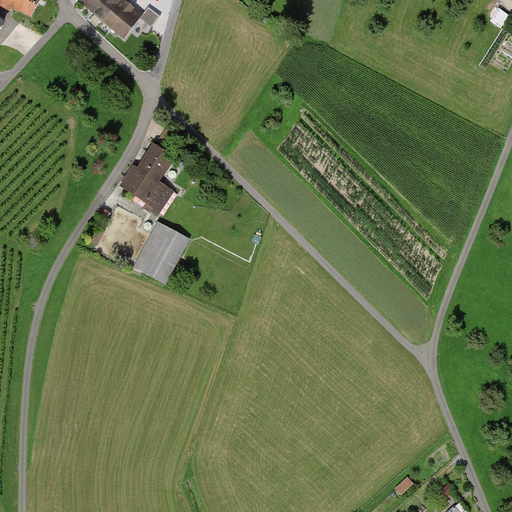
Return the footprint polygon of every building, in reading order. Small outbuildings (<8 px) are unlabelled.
[(0,0),(31,17),(40,0),(0,0)] [(143,14),(124,0),(77,0),(124,38),(143,14)] [(154,11),(149,8),(140,19),(151,27),(160,15),(154,11)] [(501,8),(493,20),(503,26),(511,14),(501,8)] [(178,138),(165,130),(157,142),(170,150),(178,138)] [(174,160),(155,147),(127,189),(148,203),(144,208),(157,217),(174,192),(159,182),(174,160)] [(166,227),(142,272),(164,283),(188,239),(166,227)] [(192,277),(190,272),(181,274),(183,280),(192,277)] [(408,478),(396,489),(401,495),(414,483),(408,478)] [(449,483),(437,494),(443,501),(456,490),(449,483)] [(469,511),(462,503),(457,508),(455,507),(449,511),(469,511)]
